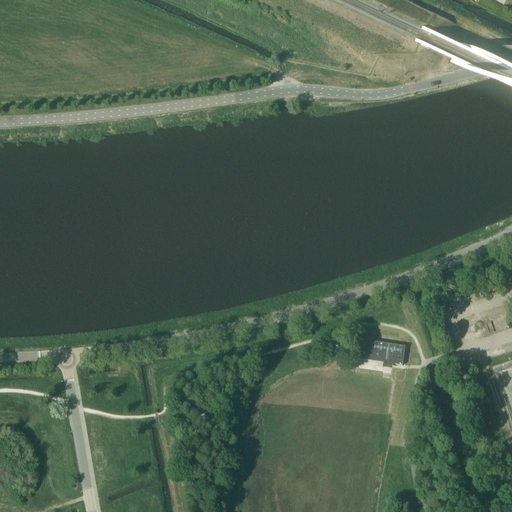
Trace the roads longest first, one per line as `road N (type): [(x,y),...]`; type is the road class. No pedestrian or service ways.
road 1 (tertiary): [(511,61),(383,94),(285,89),(0,121)]
road 2 (tertiary): [(511,234),(319,305),(67,356)]
road 3 (residential): [(93,511),(67,356)]
